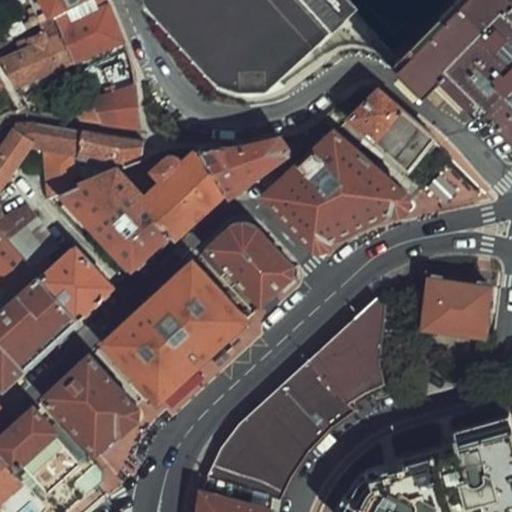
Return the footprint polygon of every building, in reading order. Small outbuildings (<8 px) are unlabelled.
[(42,0),(51,16),(66,9),(83,0),(42,0)] [(247,99),(253,99),(259,98),(345,20),(326,0),(137,0),(142,9),(157,25),(185,57),(214,88),(223,93),(240,99),(247,99)] [(511,0),(461,0),(401,61),(436,95),(449,82),(511,139),(511,0)] [(73,62),(124,39),(108,2),(71,16),(66,9),(51,16),(73,62)] [(51,16),(41,21),(39,23),(43,32),(22,42),(23,46),(0,56),(0,61),(13,82),(73,62),(51,16)] [(124,39),(73,62),(87,93),(91,100),(137,82),(137,77),(135,71),(133,65),(124,39)] [(101,123),(142,129),(137,82),(91,100),(100,120),(101,123)] [(381,83),(349,115),(409,168),(434,142),(438,137),(381,83)] [(100,120),(91,100),(87,93),(74,99),(81,118),(100,120)] [(0,217),(5,215),(0,206),(0,191),(33,144),(45,145),(49,196),(61,191),(77,185),(80,153),(82,129),(34,122),(7,123),(3,127),(0,129),(0,217)] [(339,124),(265,190),(324,254),(410,211),(416,193),(339,124)] [(82,129),(80,153),(123,158),(142,151),(143,137),(82,129)] [(200,145),(201,147),(228,189),(234,190),(252,177),(274,162),(289,150),(288,143),(281,135),(264,140),(248,142),(233,144),(200,145)] [(228,189),(201,147),(178,168),(176,166),(179,159),(178,155),(176,154),(174,154),(171,154),(154,170),(164,181),(145,198),(143,201),(171,232),(175,236),(228,189)] [(252,177),(259,185),(280,167),(274,162),(252,177)] [(143,201),(145,198),(117,168),(77,185),(61,191),(133,267),(171,232),(143,201)] [(0,217),(0,231),(33,267),(50,253),(60,246),(27,203),(5,215),(0,217)] [(270,314),(309,273),(260,224),(244,223),(210,253),(270,314)] [(0,382),(5,388),(80,317),(33,267),(0,231),(0,277),(17,295),(0,310),(0,382)] [(80,317),(115,284),(78,245),(58,262),(50,253),(33,267),(80,317)] [(115,345),(175,407),(270,314),(210,253),(115,345)] [(507,278),(435,269),(428,326),(500,335),(507,278)] [(0,310),(17,295),(0,277),(0,310)] [(376,297),(305,359),(347,400),(382,382),(380,366),(380,333),(386,306),(376,297)] [(142,401),(100,354),(52,399),(94,451),(107,442),(142,414),(142,401)] [(347,400),(305,359),(237,418),(210,464),(206,485),(269,500),(279,502),(302,451),(352,405),(347,400)] [(508,511),(511,511),(511,403),(442,417),(444,441),(364,459),(332,506),(340,511),(508,511)] [(41,406),(0,442),(47,495),(58,511),(62,511),(84,494),(74,483),(95,464),(84,456),(60,428),(41,406)] [(0,442),(0,441),(0,511),(15,511),(47,495),(0,442)] [(103,473),(95,464),(74,483),(84,494),(101,481),(102,477),(103,473)] [(267,511),(269,500),(206,485),(197,485),(193,511),(267,511)]
